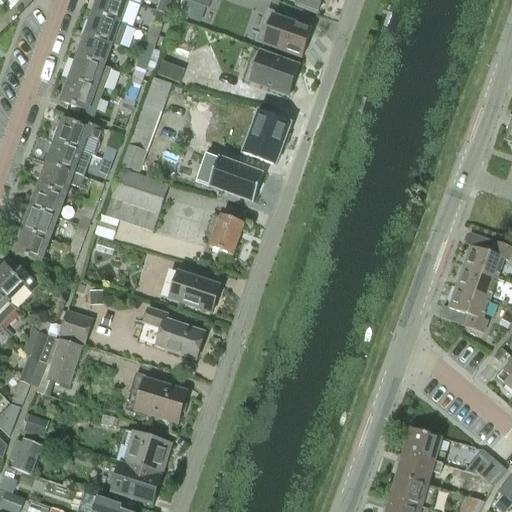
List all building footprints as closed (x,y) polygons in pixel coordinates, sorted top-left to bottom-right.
[(121,24),(129,2),(123,0),(99,0),(94,14),(121,24)] [(162,0),(158,12),(166,15),(167,15),(172,0),(162,0)] [(187,0),(187,2),(210,10),(213,0),(187,0)] [(324,0),(285,0),(320,13),(324,0)] [(162,27),(166,15),(158,12),(154,24),(162,27)] [(127,27),(121,24),(94,14),(86,36),(113,46),(113,47),(119,49),(127,27)] [(304,60),(307,50),(314,31),(275,18),(265,47),(304,60)] [(113,47),(113,46),(86,36),(78,59),(105,68),(113,47)] [(146,46),(142,56),(151,59),(155,49),(146,46)] [(291,98),(300,72),(301,69),(262,55),(252,85),(291,98)] [(134,78),(143,81),(151,59),(142,56),(134,78)] [(112,71),(105,68),(78,59),(71,80),(105,93),(112,71)] [(186,72),(164,64),(159,77),(181,85),(186,72)] [(126,100),(135,103),(143,81),(134,78),(126,100)] [(94,120),(105,93),(71,80),(62,104),(87,113),(86,117),(94,120)] [(144,112),(124,169),(140,174),(145,160),(172,86),(155,80),(144,112)] [(130,116),(135,103),(126,100),(121,113),(130,116)] [(259,115),(244,156),(276,168),(283,148),(285,149),(290,137),(287,136),(291,127),(259,115)] [(82,153),(87,140),(99,144),(103,132),(72,121),(71,124),(64,122),(56,144),(82,154),(82,153)] [(92,157),(82,153),(82,154),(56,144),(48,166),(74,176),(74,175),(79,163),(89,167),(92,157)] [(103,162),(112,165),(117,153),(108,150),(103,162)] [(195,184),(253,205),(264,176),(206,155),(195,184)] [(108,177),(112,165),(103,162),(99,173),(108,177)] [(84,179),(74,175),(74,176),(48,166),(40,189),(66,198),(70,187),(80,190),(84,179)] [(147,180),(138,177),(123,172),(107,218),(107,219),(119,223),(155,235),(171,188),(148,180),(147,180)] [(58,221),(66,198),(40,189),(32,211),(58,221)] [(87,205),(96,209),(100,197),(92,194),(87,205)] [(88,231),(96,209),(87,205),(79,228),(88,231)] [(50,242),(58,221),(32,211),(24,233),(50,242)] [(107,219),(107,218),(102,217),(96,237),(113,242),(119,223),(107,219)] [(246,227),(223,219),(212,251),(235,259),(246,227)] [(80,253),(88,231),(79,228),(71,250),(80,253)] [(42,264),(50,242),(24,233),(16,255),(42,264)] [(511,256),(511,249),(489,241),(469,235),(465,246),(471,248),(464,269),(497,281),(504,262),(510,263),(511,256)] [(74,268),(80,253),(71,250),(65,265),(74,268)] [(9,304),(25,288),(28,291),(39,279),(15,267),(10,272),(6,268),(0,273),(0,296),(9,305),(9,304)] [(490,301),(497,281),(464,269),(457,289),(490,301)] [(179,275),(171,302),(213,316),(222,288),(179,275)] [(489,322),(483,320),(490,301),(457,289),(449,310),(461,314),(457,326),(484,336),(489,322)] [(103,292),(90,292),(90,306),(103,306),(103,292)] [(17,312),(9,304),(9,305),(0,296),(0,328),(0,329),(17,312)] [(198,361),(206,336),(165,324),(167,318),(149,312),(138,346),(157,352),(158,349),(198,361)] [(94,323),(67,314),(59,337),(86,346),(94,323)] [(40,335),(48,338),(52,327),(43,323),(41,329),(32,325),(32,327),(40,335)] [(32,327),(23,351),(30,358),(38,366),(47,369),(56,342),(54,341),(48,339),(48,338),(40,335),(32,327)] [(82,350),(62,344),(56,342),(47,369),(38,394),(45,396),(50,382),(69,388),(82,350)] [(506,354),(502,350),(494,359),(499,363),(506,354)] [(30,386),(38,366),(30,358),(21,382),(21,383),(30,386)] [(511,391),(511,362),(498,380),(511,391)] [(188,395),(137,380),(128,410),(179,425),(182,415),(187,414),(189,406),(186,404),(188,395)] [(21,410),(30,386),(21,383),(21,382),(12,406),(13,407),(21,410)] [(20,410),(13,407),(11,407),(0,417),(0,430),(9,439),(20,410)] [(45,438),(50,424),(30,417),(25,431),(45,438)] [(403,456),(443,467),(446,457),(438,455),(442,440),(410,431),(403,456)] [(122,464),(164,477),(174,447),(128,433),(119,464),(122,464)] [(33,475),(42,449),(26,443),(16,469),(33,475)] [(440,477),(443,467),(403,456),(396,478),(429,488),(429,486),(433,475),(440,477)] [(465,473),(478,476),(493,488),(507,472),(491,458),(486,464),(478,458),(465,473)] [(155,509),(165,478),(164,477),(122,464),(112,495),(155,509)] [(507,500),(511,494),(511,477),(499,493),(507,500)] [(3,478),(0,487),(0,491),(13,496),(17,484),(3,478)] [(429,486),(429,488),(396,478),(389,502),(424,511),(431,511),(438,489),(429,486)] [(0,509),(8,511),(21,511),(25,502),(6,494),(0,509)] [(121,511),(122,508),(98,500),(94,511),(121,511)] [(424,511),(389,502),(386,511),(424,511)]
